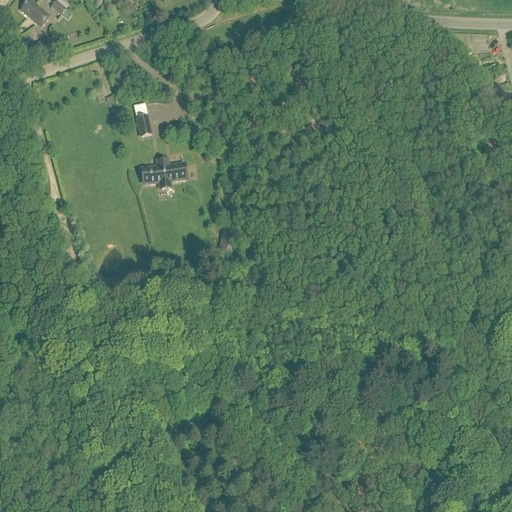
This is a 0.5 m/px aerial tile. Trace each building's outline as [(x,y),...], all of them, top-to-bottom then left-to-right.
[(21,13),(41,30),(50,19),(30,1),(21,13)] [(51,9),(61,17),(66,11),(56,3),(51,9)] [(72,17),(66,11),(61,17),(67,22),(72,17)] [(25,50),(31,64),(56,54),(51,40),(25,50)] [(118,69),(110,79),(115,83),(122,73),(118,69)] [(498,87),(488,95),(505,114),(511,113),(511,98),(510,99),(510,97),(506,97),(498,87)] [(109,110),(115,109),(113,99),(106,100),(109,110)] [(126,117),(117,119),(121,138),(129,137),(126,117)] [(152,137),(148,118),(136,121),(140,140),(152,137)] [(142,173),(141,173),(142,186),(143,186),(143,188),(182,184),(182,182),(185,182),(184,169),(181,170),(181,167),(168,168),(167,163),(155,164),(156,170),(141,171),(142,173)]
